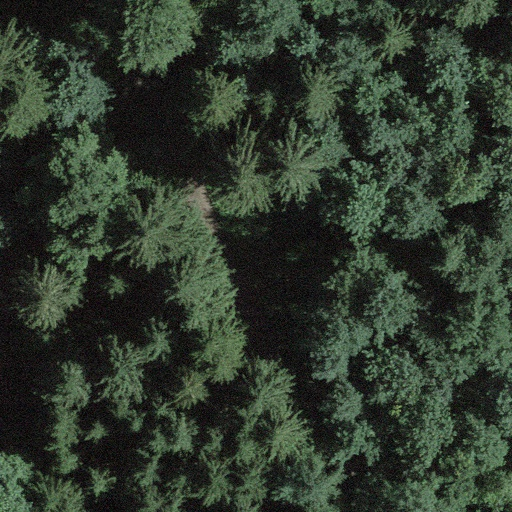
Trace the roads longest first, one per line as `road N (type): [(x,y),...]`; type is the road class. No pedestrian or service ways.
road 1 (track): [(389,511),(232,257),(169,49)]
road 2 (track): [(0,404),(149,125),(181,0)]
